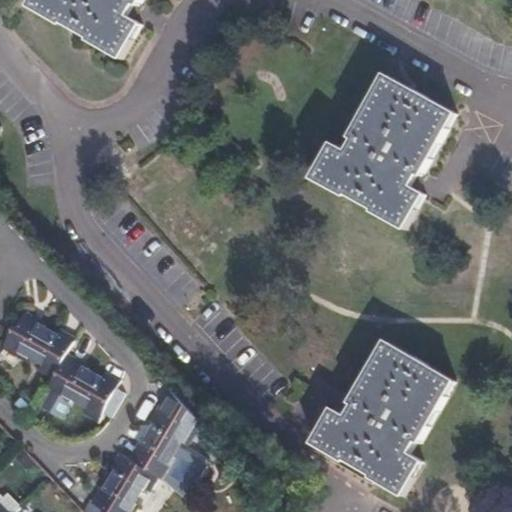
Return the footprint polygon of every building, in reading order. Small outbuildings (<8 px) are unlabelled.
[(145,0),(37,0),(34,6),(66,25),(68,23),(95,39),(94,41),(126,59),(145,25),(138,21),(131,17),(138,4),(142,6),(145,0)] [(142,6),(138,4),(131,17),(138,21),(146,8),(142,6)] [(351,152),(337,144),(318,179),(349,196),(350,194),(379,209),(377,212),(410,229),(429,194),(422,191),(414,187),(421,174),(425,176),(459,114),(389,75),(355,137),(358,139),(351,152)] [(425,176),(421,174),(414,187),(422,191),(428,178),(425,176)] [(17,328),(6,347),(28,359),(30,355),(45,363),(41,370),(57,378),(51,390),(72,402),(74,398),(89,407),(86,413),(101,422),(106,413),(115,419),(129,394),(120,389),(124,383),(109,374),(106,379),(91,371),(92,369),(69,356),(79,339),(64,330),(61,335),(46,327),(47,325),(27,315),(19,329),(17,328)] [(390,341),(354,402),(357,404),(350,417),(343,413),(336,409),(316,443),(348,462),(349,460),(376,476),(375,478),(407,496),(426,462),(412,454),(420,441),(423,443),(459,382),(390,341)] [(91,502),(85,511),(135,511),(139,505),(137,504),(145,489),(151,492),(160,477),(165,480),(185,496),(194,481),(191,467),(200,451),(186,441),(200,418),(174,391),(153,423),(158,426),(149,440),(147,439),(134,460),(122,453),(114,468),(118,471),(110,486),(107,484),(95,505),(91,502)] [(36,411),(25,400),(17,409),(28,419),(36,411)] [(357,404),(354,402),(350,400),(343,413),(350,417),(357,404)] [(0,487),(0,505),(6,511),(22,511),(29,506),(13,492),(9,496),(0,487)]
